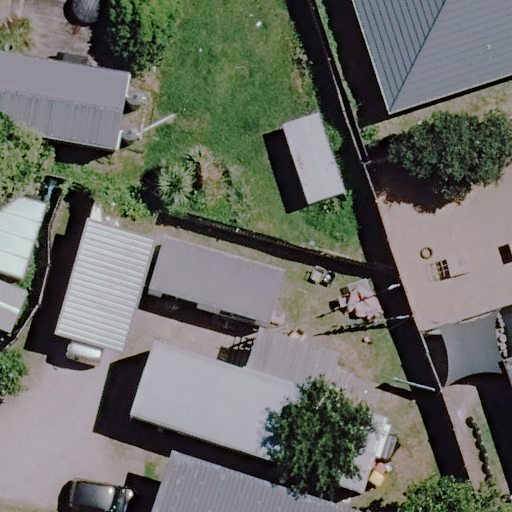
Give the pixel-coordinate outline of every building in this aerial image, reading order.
[(0,147),(112,162),(122,81),(0,65),(0,147)] [(511,214),(511,136),(487,141),(501,216),(511,214)] [(130,215),(91,203),(49,347),(118,368),(151,256),(121,247),(130,215)] [(384,432),(143,357),(120,430),(361,505),(384,432)] [(511,364),(498,370),(511,413),(511,364)]
